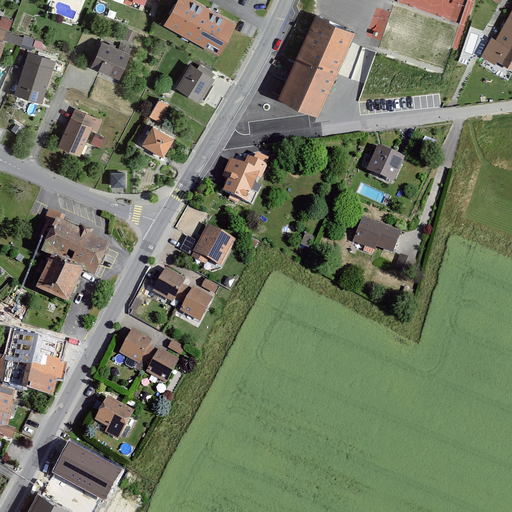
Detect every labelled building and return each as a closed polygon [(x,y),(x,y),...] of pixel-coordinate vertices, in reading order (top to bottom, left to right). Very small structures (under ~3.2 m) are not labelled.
[(236,25),(190,0),(178,0),(164,25),(219,56),(236,25)] [(511,9),(497,37),(492,35),(483,52),(511,67),(511,9)] [(2,17),(0,21),(0,26),(8,30),(12,20),(2,17)] [(352,39),(313,20),(278,94),(317,113),(349,46),(352,39)] [(0,26),(0,51),(4,40),(8,30),(0,26)] [(136,32),(128,28),(123,40),(132,44),(136,32)] [(24,36),(8,30),(4,40),(20,46),(24,36)] [(36,40),(24,36),(20,46),(32,50),(36,40)] [(130,55),(101,44),(91,68),(120,80),(130,55)] [(56,61),(29,52),(15,95),(41,104),(56,61)] [(216,79),(192,64),(177,88),(200,103),(216,79)] [(171,105),(158,97),(148,114),(161,122),(171,105)] [(103,120),(75,108),(57,147),(80,157),(92,130),(98,132),(103,120)] [(174,140),(153,128),(142,147),(164,159),(174,140)] [(105,138),(96,134),(91,144),(101,148),(105,138)] [(405,161),(378,148),(366,174),(393,187),(405,161)] [(246,164),(231,157),(222,177),(228,180),(223,190),(247,201),(256,182),(259,182),(268,165),(254,158),(249,156),(246,164)] [(125,173),(111,173),(112,188),(125,188),(125,173)] [(47,237),(56,217),(63,221),(65,216),(50,209),(45,219),(44,221),(47,222),(41,234),(47,237)] [(404,234),(364,216),(352,243),(374,252),(375,249),(394,257),(404,234)] [(63,221),(56,217),(47,237),(41,250),(50,255),(36,287),(68,302),(83,269),(93,274),(108,241),(92,234),(95,229),(80,222),(78,227),(63,221)] [(197,243),(186,237),(179,250),(205,264),(208,259),(220,265),(235,238),(208,223),(197,243)] [(415,262),(400,256),(394,271),(409,277),(415,262)] [(186,281),(166,270),(153,294),(173,305),(175,301),(183,286),(186,281)] [(219,286),(206,280),(202,288),(215,294),(219,286)] [(192,291),(183,286),(175,301),(184,306),(192,291)] [(214,300),(193,289),(192,291),(184,306),(180,313),(201,324),(214,300)] [(67,340),(12,327),(5,356),(0,354),(0,388),(17,392),(53,400),(57,382),(62,383),(67,362),(62,361),(67,340)] [(152,343),(132,332),(119,356),(139,367),(141,364),(149,348),(152,343)] [(185,349),(172,342),(169,350),(181,356),(185,349)] [(158,353),(149,348),(141,364),(150,368),(158,353)] [(180,362),(159,351),(158,353),(150,368),(146,375),(167,386),(180,362)] [(17,392),(0,388),(0,436),(14,440),(16,430),(8,428),(17,392)] [(135,414),(108,399),(96,422),(109,429),(105,435),(119,443),(135,414)] [(122,468),(69,441),(53,472),(105,499),(122,468)] [(68,511),(69,511),(37,496),(28,511),(68,511)]
